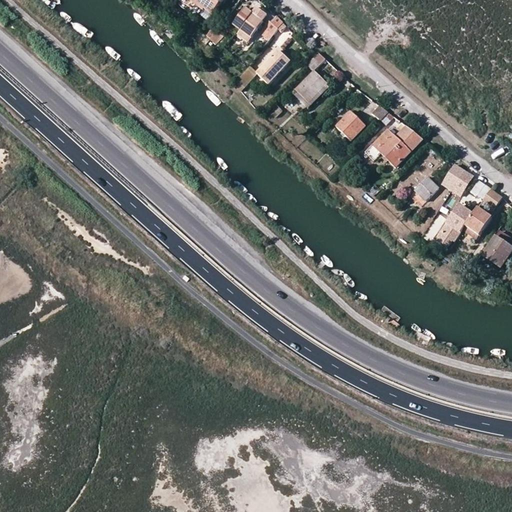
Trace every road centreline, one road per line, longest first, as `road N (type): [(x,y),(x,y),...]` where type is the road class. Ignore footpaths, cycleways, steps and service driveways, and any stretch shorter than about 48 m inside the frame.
road 1 (primary): [(511,405),(419,379),(320,330),(0,53)]
road 2 (primary): [(0,89),(282,333),(387,394),(511,431)]
road 3 (residential): [(511,190),(293,0)]
